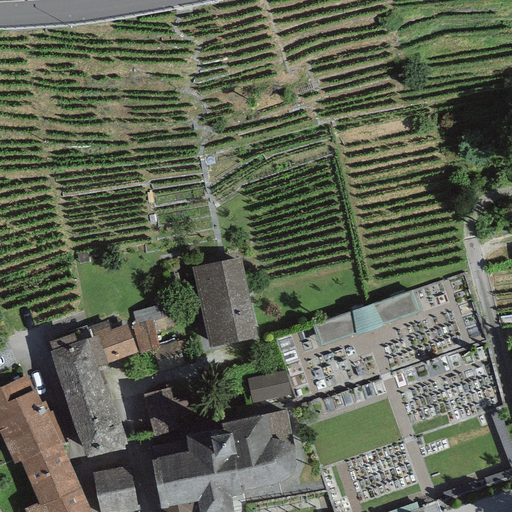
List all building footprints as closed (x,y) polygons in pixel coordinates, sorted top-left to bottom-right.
[(241,255),(193,264),(208,340),(256,331),(241,255)] [(356,305),(362,326),(421,308),(415,288),(356,305)] [(326,340),(361,326),(354,308),(319,321),(326,340)] [(153,318),(132,323),(140,351),(161,345),(153,318)] [(98,335),(109,364),(139,353),(128,325),(111,331),(107,321),(90,327),(94,337),(98,335)] [(75,333),(50,342),(52,350),(49,352),(66,400),(106,386),(99,367),(109,364),(98,335),(94,337),(78,342),(75,333)] [(177,340),(152,349),(160,369),(184,362),(177,340)] [(285,369),(247,376),(251,399),(290,392),(285,369)] [(28,373),(0,385),(0,430),(14,460),(20,457),(58,439),(28,373)] [(169,385),(144,391),(154,435),(180,429),(169,385)] [(81,446),(87,458),(125,449),(123,445),(127,444),(106,386),(66,400),(81,446)] [(189,445),(150,452),(161,499),(198,492),(202,511),(208,510),(235,505),(233,501),(244,499),(241,486),(281,479),(291,474),(296,463),(294,448),(286,404),(210,418),(211,424),(185,429),(189,445)] [(25,505),(28,511),(92,511),(58,439),(20,457),(39,499),(25,505)] [(140,511),(132,469),(94,476),(101,511),(140,511)] [(207,511),(208,510),(202,511),(198,492),(161,499),(159,500),(161,511),(207,511)]
